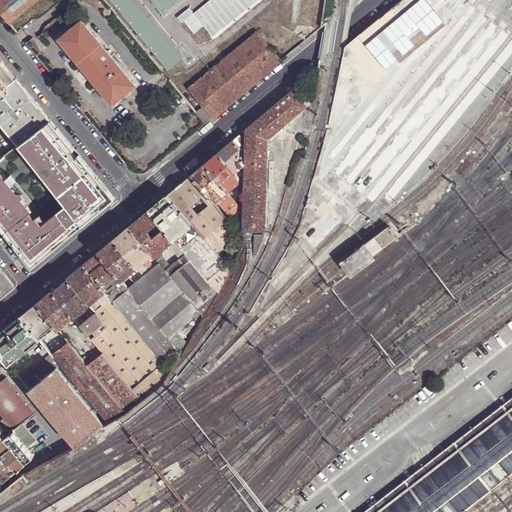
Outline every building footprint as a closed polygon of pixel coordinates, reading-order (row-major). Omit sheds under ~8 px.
[(0,0),(0,11),(10,23),(24,12),(38,0),(0,0)] [(183,61),(132,0),(108,0),(168,72),(183,61)] [(149,0),(164,18),(186,0),(149,0)] [(189,8),(177,17),(182,23),(184,22),(193,35),(204,27),(212,38),(258,0),(211,0),(194,14),(189,8)] [(301,0),(299,25),(322,26),(323,0),(301,0)] [(424,25),(329,145),(319,186),(353,213),(502,26),(469,0),(440,37),(424,25)] [(404,0),(418,15),(431,3),(428,0),(404,0)] [(391,11),(356,40),(361,47),(377,65),(412,36),(391,11)] [(24,12),(10,23),(17,32),(30,20),(24,12)] [(84,81),(89,76),(113,105),(136,86),(82,20),(60,39),(83,68),(78,73),(79,73),(84,69),(89,76),(84,80),(84,81)] [(214,117),(282,61),(258,32),(190,88),(204,105),(214,117)] [(356,40),(350,44),(356,51),(361,47),(356,40)] [(350,44),(345,48),(340,76),(350,79),(356,51),(350,44)] [(0,91),(16,79),(8,69),(0,59),(0,91)] [(350,79),(340,76),(330,125),(341,128),(350,79)] [(40,107),(16,79),(0,91),(0,121),(19,145),(50,120),(40,107)] [(307,80),(300,86),(314,101),(321,96),(307,80)] [(270,112),(247,131),(246,158),(246,166),(244,213),(244,232),(243,232),(243,238),(243,240),(252,240),(252,235),(247,235),(246,232),(265,231),(268,140),(307,108),(294,92),(270,112)] [(207,123),(214,117),(204,105),(197,111),(207,123)] [(50,120),(19,145),(69,202),(45,222),(0,163),(0,229),(16,250),(32,269),(98,213),(116,199),(50,120)] [(218,155),(237,177),(241,173),(239,171),(246,166),(246,158),(244,160),(244,148),(242,145),(242,138),(240,137),(229,146),(218,155)] [(205,166),(228,194),(240,184),(240,181),(237,177),(218,155),(210,161),(205,166)] [(198,172),(192,177),(215,205),(219,201),(228,194),(205,166),(198,172)] [(179,187),(168,196),(217,255),(241,236),(215,205),(192,177),(179,187)] [(235,220),(244,213),(228,194),(219,201),(235,220)] [(159,204),(150,211),(174,241),(186,255),(187,256),(217,294),(231,271),(217,255),(168,196),(159,204)] [(324,204),(316,213),(317,214),(322,219),(314,228),(306,238),(317,248),(342,221),(324,204)] [(153,254),(155,257),(157,260),(160,264),(167,271),(197,310),(217,294),(187,256),(186,255),(174,241),(150,211),(140,219),(131,227),(153,254)] [(317,214),(309,223),(314,228),(322,219),(317,214)] [(121,235),(115,240),(137,268),(153,254),(131,227),(121,235)] [(388,229),(345,262),(352,272),(396,238),(388,229)] [(106,248),(100,253),(168,339),(177,352),(181,356),(186,348),(182,343),(196,324),(192,321),(200,314),(197,310),(167,271),(160,264),(144,276),(141,273),(137,268),(115,240),(106,248)] [(91,260),(84,266),(162,364),(167,370),(177,352),(168,339),(100,253),(91,260)] [(141,273),(144,276),(160,264),(157,260),(141,273)] [(93,340),(138,398),(159,381),(167,370),(162,364),(84,266),(77,271),(69,278),(91,306),(97,314),(109,328),(93,340)] [(0,295),(13,285),(0,268),(0,295)] [(60,285),(54,290),(75,318),(91,306),(69,278),(60,285)] [(45,298),(38,304),(55,325),(60,331),(67,325),(75,318),(54,290),(45,298)] [(40,337),(55,325),(38,304),(29,311),(23,316),(40,337)] [(93,340),(109,328),(97,314),(82,326),(93,340)] [(0,351),(11,365),(42,340),(40,337),(23,316),(4,332),(0,335),(0,351)] [(75,318),(67,325),(76,330),(98,358),(88,366),(122,410),(138,398),(93,340),(82,326),(75,318)] [(69,343),(54,355),(55,355),(64,366),(106,420),(123,411),(122,410),(88,366),(69,343)] [(23,380),(31,391),(60,369),(64,366),(55,355),(23,380)] [(31,391),(54,420),(82,398),(60,369),(31,391)] [(0,412),(5,419),(0,422),(0,442),(24,424),(36,414),(8,378),(0,383),(0,412)] [(75,448),(104,426),(82,398),(54,420),(75,448)] [(511,404),(428,474),(377,511),(465,511),(488,494),(511,472),(511,404)] [(0,467),(0,468),(36,440),(24,424),(0,442),(0,467)] [(12,484),(13,485),(24,476),(20,470),(35,458),(28,450),(37,442),(36,440),(0,468),(7,476),(12,484)]
